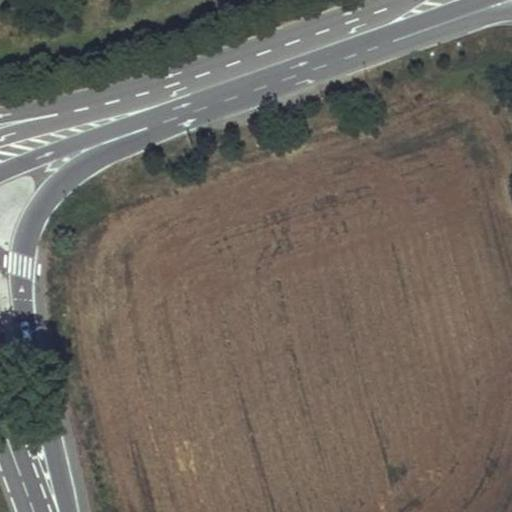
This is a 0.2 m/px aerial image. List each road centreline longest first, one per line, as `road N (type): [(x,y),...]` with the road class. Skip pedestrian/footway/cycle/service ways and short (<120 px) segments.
road 1 (secondary): [(67,511),(22,265),(30,226),(49,193),(136,131)]
road 2 (tertiary): [(402,0),(244,57),(26,120)]
road 3 (tertiary): [(136,131),(370,48)]
road 4 (motorway): [(370,48),(511,13)]
road 5 (tertiary): [(0,172),(136,131)]
road 6 (tertiary): [(370,48),(494,0)]
